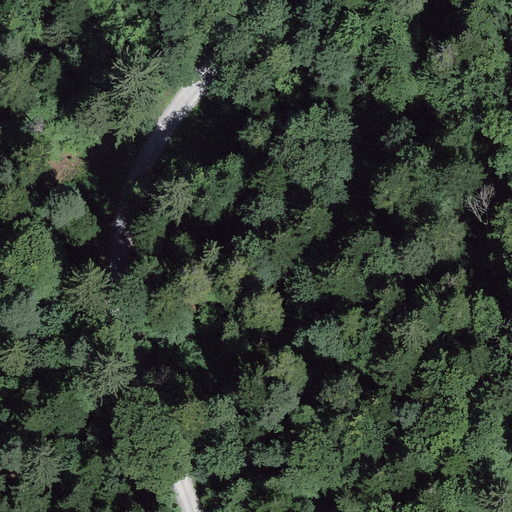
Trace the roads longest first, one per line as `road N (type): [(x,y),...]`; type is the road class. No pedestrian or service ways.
road 1 (track): [(194,511),(121,348),(128,186),(272,0)]
road 2 (unclassified): [(0,348),(26,359),(121,348)]
